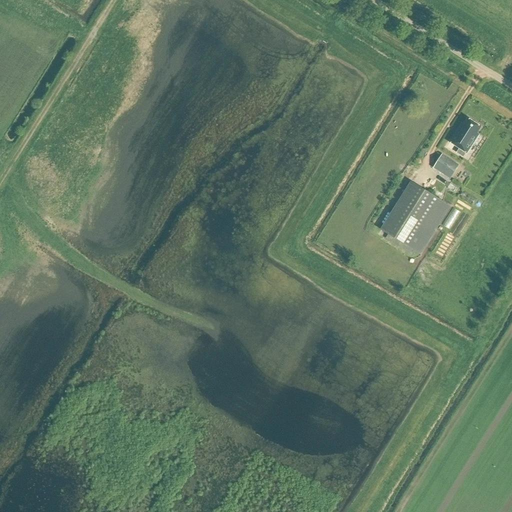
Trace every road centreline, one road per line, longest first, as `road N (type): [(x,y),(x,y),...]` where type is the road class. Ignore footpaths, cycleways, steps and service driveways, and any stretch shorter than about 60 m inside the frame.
road 1 (track): [(114,0),(0,185)]
road 2 (track): [(511,333),(400,511)]
road 3 (unclassified): [(511,87),(373,0)]
